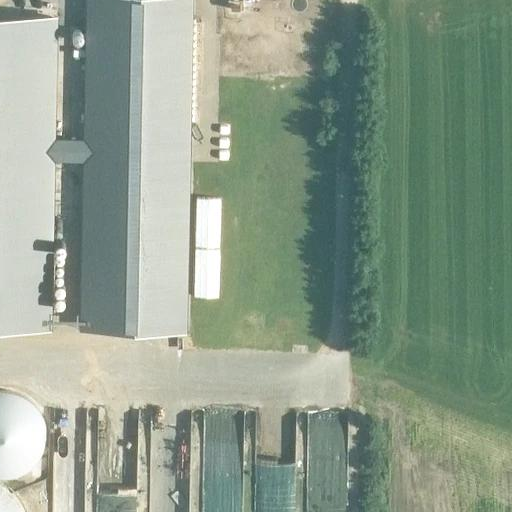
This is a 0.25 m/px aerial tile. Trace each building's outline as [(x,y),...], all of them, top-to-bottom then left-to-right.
[(86,159),(82,312),(177,314),(185,18),(184,14),(182,10),(179,7),(176,3),(173,0),(90,0),(89,28),(83,28),(83,45),(89,46),(86,137),(47,136),(50,15),(0,13),(0,325),(42,326),(46,158),(86,159)] [(295,30),(296,19),(272,17),(271,29),(295,30)] [(290,53),(291,42),(269,40),(268,51),(290,53)] [(50,98),(69,101),(72,83),(53,80),(50,98)] [(0,472),(6,473),(20,469),(32,461),(40,450),(45,437),(45,422),(40,409),(32,397),(20,389),(6,385),(0,385),(0,472)] [(248,426),(249,400),(238,400),(237,426),(248,426)] [(0,511),(17,511),(12,501),(0,489),(0,511)]
